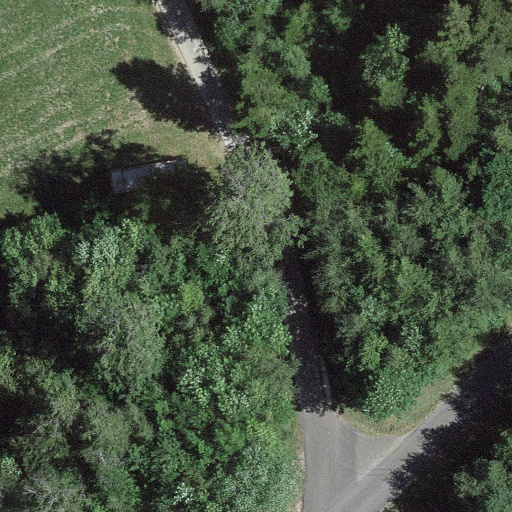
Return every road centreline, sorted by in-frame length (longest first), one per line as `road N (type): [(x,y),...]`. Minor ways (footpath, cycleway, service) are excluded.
road 1 (track): [(170,0),(283,251),(366,511)]
road 2 (unclassified): [(511,363),(369,511)]
